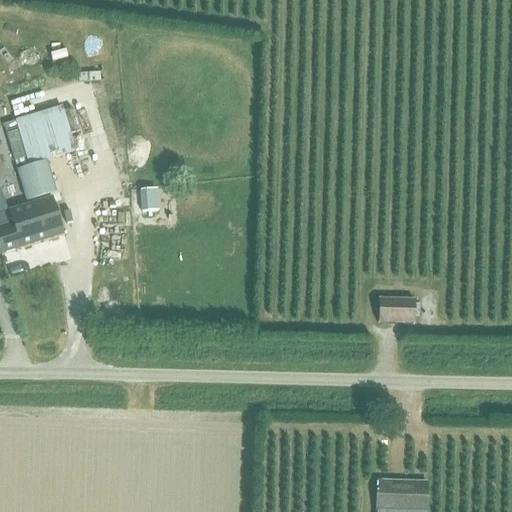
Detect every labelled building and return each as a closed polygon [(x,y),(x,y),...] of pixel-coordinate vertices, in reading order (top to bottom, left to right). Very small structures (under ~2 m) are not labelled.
[(73,70),(73,79),(94,79),(94,70),(73,70)] [(16,172),(27,203),(57,192),(46,162),(16,172)] [(155,191),(139,192),(141,213),(158,212),(155,191)] [(51,199),(0,214),(0,255),(63,236),(51,199)] [(95,225),(114,225),(114,203),(95,204),(95,225)] [(34,263),(42,281),(52,277),(44,259),(34,263)] [(23,285),(15,287),(10,270),(0,273),(8,301),(26,296),(23,285)] [(378,301),(377,324),(413,325),(414,302),(378,301)] [(375,511),(425,511),(426,484),(377,482),(375,511)]
